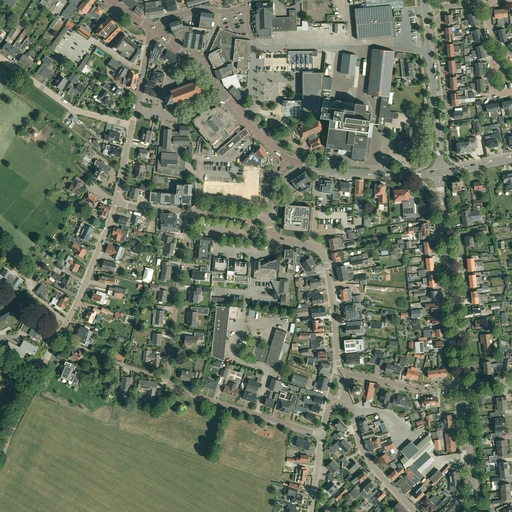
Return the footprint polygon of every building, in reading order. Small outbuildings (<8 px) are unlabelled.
[(49,0),(48,3),(45,7),(50,10),(57,0),(49,0)] [(65,10),(61,15),(69,20),(72,16),(80,5),(79,4),(81,0),(70,0),(69,2),(70,3),(65,10)] [(85,0),(79,8),(80,9),(78,12),(84,17),(86,14),(89,11),(92,7),(91,6),(95,0),(85,0)] [(135,11),(139,3),(140,0),(122,0),(121,1),(135,11)] [(144,16),(147,18),(165,16),(164,7),(161,7),(161,1),(151,2),(151,0),(140,0),(139,3),(139,4),(144,5),(144,16)] [(168,11),(177,9),(175,0),(174,0),(166,0),(167,2),(166,2),(168,11)] [(273,3),(257,3),(257,12),(272,12),(273,12),(273,3)] [(144,5),(139,4),(135,11),(142,16),(144,16),(144,5)] [(90,12),(89,14),(97,20),(99,18),(100,16),(101,17),(102,14),(105,10),(104,9),(105,8),(102,6),(102,7),(101,7),(99,5),(97,7),(95,5),(90,12)] [(356,9),(357,25),(393,21),(391,6),(356,9)] [(272,15),(272,12),(257,12),(254,12),(254,29),(258,37),(271,37),(271,32),(297,31),(296,10),(289,10),(290,17),(276,17),(275,15),(272,15)] [(215,14),(202,12),(199,28),(186,26),(186,25),(184,25),(182,20),(170,23),(172,31),(173,31),(175,35),(181,41),(181,40),(185,41),(184,47),(206,50),(206,48),(206,49),(211,36),(210,35),(210,30),(213,30),(215,14)] [(467,20),(464,21),(461,22),(461,24),(462,24),(476,19),(473,13),(467,15),(469,19),(466,20),(467,20)] [(455,14),(456,17),(455,17),(456,19),(452,19),(451,15),(445,15),(446,20),(445,20),(445,23),(446,23),(446,24),(456,23),(456,25),(461,24),(461,22),(460,17),(460,14),(455,14)] [(53,28),(61,17),(58,15),(50,26),(53,28)] [(109,17),(102,24),(99,28),(97,31),(98,32),(98,31),(101,34),(101,35),(102,36),(102,35),(104,37),(104,38),(105,39),(105,38),(108,41),(107,41),(108,42),(120,30),(116,26),(115,26),(113,24),(115,23),(109,17)] [(478,24),(476,19),(462,24),(462,27),(471,24),(472,27),(478,24)] [(72,29),(75,25),(69,21),(68,22),(66,24),(66,25),(72,29)] [(357,25),(358,39),(394,37),(393,22),(357,25)] [(65,25),(48,49),(53,52),(69,28),(65,25)] [(248,36),(239,35),(220,29),(213,44),(212,47),(212,51),(212,53),(210,54),(209,57),(215,68),(224,63),(223,62),(224,62),(226,64),(233,62),(234,61),(238,69),(239,69),(248,70),(251,41),(251,40),(248,40),(248,38),(248,36)] [(469,38),(481,35),(479,29),(473,31),(474,34),(468,35),(469,38)] [(46,36),(48,38),(44,40),(48,45),(51,43),(50,41),(56,37),(52,32),(46,36)] [(506,38),(511,36),(511,32),(510,33),(510,34),(499,36),(501,42),(507,41),(506,38)] [(123,33),(113,46),(118,50),(122,52),(120,54),(125,58),(126,56),(129,58),(128,60),(133,63),(141,53),(141,51),(142,45),(137,44),(128,37),(123,33)] [(20,43),(17,41),(13,46),(8,53),(14,57),(19,50),(16,48),(20,43)] [(8,53),(13,46),(8,42),(3,49),(8,53)] [(156,61),(164,47),(156,42),(152,50),(153,50),(150,58),(156,61)] [(472,54),(484,51),(482,45),(476,47),(477,50),(471,51),(472,54)] [(163,59),(178,69),(184,60),(165,47),(158,59),(162,62),(163,59)] [(390,89),(395,52),(373,49),(368,94),(382,96),(378,125),(385,126),(385,122),(386,117),(392,118),(393,112),(390,111),(391,104),(388,104),(389,97),(392,97),(393,89),(390,89)] [(24,64),(24,63),(28,58),(29,56),(32,52),(30,51),(28,54),(27,53),(25,56),(24,55),(19,61),(24,64)] [(274,53),(265,54),(266,63),(275,63),(274,53)] [(342,53),(340,73),(354,75),(356,55),(342,53)] [(91,57),(88,55),(77,69),(81,72),(91,57)] [(48,68),(52,61),(46,56),(43,60),(45,62),(40,69),(38,71),(41,73),(40,75),(46,79),(51,70),(48,68)] [(29,67),(30,67),(32,68),(35,63),(28,58),(24,63),(29,67)] [(112,70),(114,72),(117,68),(120,63),(113,58),(108,64),(111,66),(109,68),(112,70)] [(407,76),(413,75),(412,66),(410,67),(409,60),(401,61),(402,78),(407,77),(407,76)] [(222,79),(236,73),(238,73),(239,73),(239,69),(238,69),(236,68),(234,61),(233,62),(226,64),(226,65),(226,66),(226,67),(215,71),(216,71),(215,72),(217,79),(218,80),(218,79),(218,80),(222,79)] [(120,70),(117,74),(123,78),(128,70),(122,67),(120,70)] [(133,79),(137,80),(138,76),(131,71),(129,78),(125,77),(125,79),(133,80),(133,79)] [(164,78),(165,75),(164,75),(164,73),(159,72),(159,73),(154,72),(154,73),(151,72),(150,76),(153,77),(152,81),(147,80),(146,85),(155,87),(157,81),(162,83),(163,78),(164,78)] [(324,77),(325,73),(313,73),(313,72),(302,72),(303,101),(303,115),(302,115),(302,120),(307,120),(307,116),(320,116),(324,77)] [(241,87),(236,73),(222,79),(224,84),(230,90),(229,91),(240,101),(245,96),(237,89),(239,87),(240,88),(241,87)] [(295,74),(286,75),(287,83),(296,83),(295,74)] [(61,90),(68,80),(60,75),(54,84),(61,90)] [(72,81),(68,86),(71,88),(69,90),(72,91),(74,89),(75,90),(81,94),(86,87),(88,84),(84,81),(83,83),(82,84),(76,81),(76,80),(77,79),(77,78),(75,77),(72,81)] [(366,105),(355,103),(336,100),(336,101),(330,100),(330,99),(332,86),(332,78),(324,77),(320,116),(321,116),(321,118),(330,119),(327,148),(353,151),(352,159),(364,161),(365,157),(369,123),(371,113),(365,112),(366,105)] [(133,80),(125,79),(123,85),(127,86),(129,87),(130,87),(135,88),(137,80),(133,79),(133,80)] [(170,91),(172,94),(165,97),(167,104),(168,104),(170,111),(177,108),(176,105),(204,94),(198,80),(170,91)] [(93,82),(90,86),(97,91),(98,92),(99,92),(101,88),(93,82)] [(106,84),(104,87),(118,97),(123,90),(116,85),(113,89),(111,87),(111,86),(109,85),(108,85),(106,84)] [(154,88),(145,86),(144,93),(150,95),(155,96),(154,97),(158,98),(159,90),(154,89),(154,88)] [(107,96),(109,93),(105,90),(100,96),(101,97),(99,100),(103,103),(106,106),(107,105),(110,108),(114,102),(113,101),(113,100),(107,96)] [(458,102),(475,101),(474,98),(469,98),(452,100),(452,106),(459,105),(458,102)] [(508,116),(511,116),(508,101),(502,102),(504,109),(507,108),(508,116)] [(193,118),(192,123),(222,158),(251,134),(246,129),(244,131),(222,104),(218,103),(193,118)] [(495,117),(492,104),(486,105),(487,112),(491,111),(491,114),(492,118),(495,117)] [(454,112),(455,119),(463,118),(463,115),(468,114),(468,113),(469,113),(469,111),(470,111),(470,109),(468,109),(468,108),(462,109),(463,112),(454,112)] [(385,122),(392,123),(393,118),(396,119),(397,112),(393,112),(392,118),(386,117),(385,122)] [(308,137),(315,134),(323,130),(319,120),(299,128),(303,139),(308,137)] [(472,122),(475,136),(482,135),(479,121),(472,122)] [(385,126),(378,125),(378,128),(380,128),(380,129),(383,129),(382,133),(390,134),(391,131),(385,130),(384,130),(385,126)] [(158,168),(157,173),(179,176),(179,170),(183,170),(185,170),(185,162),(184,162),(184,151),(182,151),(182,146),(183,146),(183,147),(189,147),(189,148),(189,153),(193,153),(193,147),(192,147),(192,144),(189,144),(189,137),(188,137),(188,133),(189,134),(189,130),(189,127),(189,126),(180,126),(180,132),(179,131),(172,131),(172,130),(165,129),(163,147),(163,153),(162,153),(162,154),(159,153),(158,160),(158,168)] [(399,154),(413,153),(412,141),(412,137),(412,127),(406,127),(407,135),(399,135),(399,141),(398,141),(399,154)] [(41,135),(39,134),(39,133),(35,129),(35,130),(32,128),(27,134),(35,142),(41,135)] [(144,129),(142,141),(149,143),(152,131),(144,129)] [(493,135),(485,137),(486,142),(488,142),(489,148),(498,146),(498,143),(497,139),(496,139),(496,138),(500,137),(499,130),(494,131),(495,134),(493,135)] [(118,141),(120,134),(111,132),(110,135),(106,134),(105,140),(109,140),(109,139),(118,141)] [(308,141),(312,149),(322,145),(318,136),(317,137),(315,134),(308,137),(310,140),(308,141)] [(457,143),(458,153),(471,152),(471,151),(474,151),(474,150),(475,150),(477,147),(478,147),(476,138),(469,138),(469,141),(457,143)] [(92,142),(98,148),(101,146),(95,139),(92,142)] [(250,154),(242,162),(245,164),(261,165),(261,163),(262,163),(263,163),(264,163),(265,163),(267,162),(267,161),(268,160),(267,158),(267,157),(266,156),(267,155),(261,147),(260,148),(258,146),(251,153),(250,154)] [(88,147),(84,153),(93,158),(97,152),(88,147)] [(148,151),(140,149),(138,156),(149,158),(150,154),(147,153),(148,151)] [(109,166),(101,162),(100,165),(99,165),(97,169),(98,169),(94,176),(101,179),(105,181),(109,174),(106,173),(109,166)] [(135,176),(136,176),(135,178),(140,179),(140,177),(143,177),(145,166),(144,165),(136,164),(135,170),(136,170),(135,176)] [(204,186),(203,199),(241,202),(241,206),(260,208),(261,195),(259,194),(261,169),(246,168),(245,180),(247,180),(246,188),(248,188),(247,195),(243,195),(243,189),(204,186)] [(309,180),(310,180),(305,172),(292,181),(297,189),(298,188),(299,189),(301,192),(308,192),(312,185),(310,181),(310,182),(309,180)] [(506,191),(511,189),(511,173),(503,175),(506,191)] [(82,183),(76,179),(73,184),(72,184),(72,185),(71,185),(70,185),(69,186),(69,187),(69,188),(70,188),(69,190),(78,195),(81,189),(79,188),(82,183)] [(332,194),(333,182),(325,181),(323,180),(321,180),(321,183),(321,184),(320,192),(332,194)] [(363,204),(363,196),(363,180),(356,180),(355,204),(363,204)] [(452,193),(465,191),(465,188),(461,189),(460,180),(455,181),(454,180),(451,180),(451,181),(452,191),(452,193)] [(350,192),(351,184),(341,182),(340,191),(350,192)] [(479,193),(486,192),(485,186),(482,186),(481,182),(474,183),(475,190),(479,189),(479,193)] [(151,191),(150,202),(157,202),(157,203),(164,203),(170,203),(170,204),(178,205),(178,202),(181,202),(181,203),(190,204),(192,184),(177,183),(176,194),(151,192),(151,191)] [(376,185),(375,198),(379,199),(379,195),(383,196),(383,194),(385,194),(385,185),(376,185)] [(137,200),(139,189),(132,187),(131,194),(130,194),(129,198),(137,200)] [(393,197),(393,200),(401,200),(402,203),(403,203),(403,200),(410,199),(409,188),(402,189),(394,189),(394,190),(393,190),(393,197)] [(83,200),(95,207),(101,198),(88,191),(83,200)] [(340,199),(341,194),(340,194),(340,192),(333,191),(333,198),(340,199)] [(383,196),(379,195),(379,199),(379,206),(388,207),(388,201),(386,201),(387,194),(385,194),(383,194),(383,196)] [(447,202),(454,200),(452,194),(445,196),(447,202)] [(410,199),(403,200),(403,203),(404,220),(411,219),(412,219),(412,217),(415,216),(414,203),(414,202),(414,201),(413,201),(413,200),(412,200),(412,199),(411,199),(410,199)] [(110,212),(111,208),(101,204),(98,210),(100,211),(98,214),(100,215),(99,218),(103,220),(104,217),(106,218),(109,211),(110,212)] [(311,206),(306,206),(303,206),(291,205),(285,204),(284,217),(283,225),(283,230),(289,230),(303,232),(303,231),(305,232),(309,232),(309,223),(310,221),(310,212),(311,206)] [(462,211),(464,226),(472,225),(471,220),(479,219),(481,218),(480,211),(478,211),(470,212),(470,210),(462,211)] [(181,225),(181,221),(177,219),(178,216),(175,215),(175,216),(173,215),(173,214),(168,213),(168,214),(161,213),(160,220),(162,220),(161,231),(179,232),(180,226),(181,225)] [(118,224),(129,227),(131,227),(136,229),(139,220),(140,220),(141,217),(134,215),(132,223),(130,223),(130,222),(127,222),(128,218),(120,216),(118,224)] [(78,229),(91,235),(94,228),(86,224),(87,221),(84,219),(83,223),(81,222),(78,229)] [(420,223),(421,227),(408,228),(409,231),(413,230),(419,230),(428,229),(428,226),(429,225),(429,223),(428,223),(420,223)] [(114,228),(113,235),(114,235),(113,239),(117,240),(120,241),(121,237),(125,238),(127,237),(127,234),(123,233),(124,230),(121,229),(114,228)] [(81,238),(88,241),(91,235),(79,229),(76,235),(77,236),(76,238),(80,240),(81,238)] [(423,236),(429,235),(428,229),(419,230),(413,230),(414,234),(417,233),(417,239),(423,239),(423,236)] [(474,249),(478,249),(477,242),(474,242),(473,236),(465,237),(466,247),(473,246),(474,249)] [(174,247),(175,244),(171,243),(172,238),(164,237),(163,242),(166,243),(164,256),(170,257),(171,254),(173,254),(174,247)] [(213,247),(214,239),(199,237),(198,245),(197,245),(196,259),(210,260),(212,247),(213,247)] [(84,254),(86,250),(79,246),(80,245),(74,243),(71,248),(77,251),(75,253),(83,257),(84,254)] [(109,244),(105,253),(113,256),(113,258),(118,260),(122,247),(117,246),(117,247),(109,244)] [(287,273),(294,274),(296,252),(294,252),(294,246),(284,246),(283,256),(285,256),(285,258),(289,259),(288,268),(288,270),(287,273)] [(337,252),(332,253),(334,262),(339,261),(338,260),(345,259),(345,260),(346,259),(347,258),(347,255),(345,254),(344,255),(343,251),(337,252)] [(299,256),(296,256),(295,262),(296,262),(296,266),(301,266),(303,269),(305,267),(306,267),(314,262),(310,257),(307,260),(304,256),(299,256)] [(66,267),(73,270),(72,272),(75,273),(75,272),(76,272),(77,272),(79,269),(78,269),(80,266),(67,258),(66,261),(67,262),(66,265),(66,267)] [(229,259),(214,258),(212,281),(248,284),(250,263),(229,261),(229,259)] [(254,279),(271,281),(276,291),(273,291),(273,293),(277,293),(278,296),(280,295),(280,293),(283,294),(283,298),(281,298),(281,305),(288,305),(290,292),(288,292),(289,280),(281,280),(281,281),(276,281),(278,258),(271,261),(270,260),(265,262),(264,260),(260,261),(260,262),(255,261),(254,279)] [(114,271),(116,263),(104,260),(102,268),(114,271)] [(56,265),(61,270),(64,267),(57,262),(56,265)] [(169,280),(171,267),(169,266),(170,263),(163,262),(162,265),(164,266),(161,281),(166,281),(166,279),(169,280)] [(307,275),(315,274),(313,270),(313,269),(317,267),(314,262),(306,267),(305,267),(303,269),(305,271),(302,273),(303,277),(307,276),(307,275)] [(338,274),(353,271),(353,268),(347,269),(346,270),(345,265),(337,267),(338,274)] [(208,274),(208,267),(201,267),(201,272),(193,271),(193,279),(205,280),(205,273),(208,274)] [(15,280),(11,278),(13,276),(12,275),(10,273),(5,270),(4,272),(3,271),(0,274),(7,279),(4,283),(11,287),(16,290),(20,284),(19,283),(21,280),(17,277),(15,280)] [(347,276),(353,275),(354,274),(353,271),(338,274),(339,281),(348,280),(347,276)] [(53,275),(71,284),(74,278),(64,273),(62,277),(55,272),(53,275)] [(144,274),(142,280),(149,282),(151,276),(144,274)] [(71,285),(53,275),(52,277),(59,281),(58,282),(62,284),(60,286),(67,290),(71,285)] [(115,283),(116,279),(103,276),(103,277),(100,276),(98,282),(106,284),(106,281),(113,282),(115,283)] [(315,286),(322,285),(321,278),(313,279),(312,276),(305,277),(306,285),(310,284),(311,288),(315,287),(315,286)] [(201,294),(201,288),(193,287),(193,291),(190,290),(189,295),(190,295),(189,302),(197,303),(198,294),(201,294)] [(341,300),(352,298),(350,288),(346,289),(339,290),(341,300)] [(165,302),(167,291),(160,290),(158,301),(165,302)] [(97,294),(94,293),(92,299),(98,301),(97,302),(104,304),(107,294),(97,291),(97,294)] [(431,299),(438,298),(437,291),(430,291),(431,295),(420,297),(421,300),(431,299)] [(313,304),(324,302),(323,295),(316,296),(315,292),(307,294),(308,301),(313,300),(313,304)] [(58,293),(57,296),(56,298),(67,304),(69,299),(63,295),(63,296),(58,293)] [(56,298),(57,296),(53,294),(51,300),(59,304),(58,306),(64,309),(67,304),(56,298)] [(353,311),(356,311),(356,308),(361,307),(361,303),(353,303),(353,306),(344,306),(344,311),(353,310),(353,311)] [(432,312),(439,311),(439,304),(435,304),(435,303),(431,304),(427,305),(427,308),(431,307),(432,312)] [(230,308),(217,306),(212,356),(224,361),(226,346),(227,340),(228,339),(229,337),(228,336),(227,336),(230,308)] [(160,326),(160,324),(163,324),(164,308),(157,307),(156,316),(154,316),(154,318),(153,325),(160,326)] [(298,317),(309,316),(308,307),(298,308),(298,317)] [(312,317),(326,316),(325,307),(311,309),(312,317)] [(481,310),(485,310),(485,307),(477,307),(477,308),(473,309),(474,315),(482,314),(481,310)] [(100,311),(95,308),(93,311),(93,313),(89,311),(85,321),(94,324),(96,320),(93,319),(96,312),(99,314),(100,311)] [(197,313),(205,313),(205,309),(192,308),(191,312),(188,312),(188,316),(189,316),(188,325),(196,326),(197,313)] [(14,309),(0,316),(0,326),(1,329),(19,320),(14,309)] [(412,318),(421,317),(421,309),(411,310),(412,318)] [(357,318),(356,311),(353,311),(353,310),(344,311),(345,319),(357,318)] [(484,322),(487,322),(486,319),(476,320),(476,321),(476,328),(485,327),(484,322)] [(314,331),(323,330),(325,329),(324,327),(323,326),(323,320),(313,321),(313,323),(310,323),(310,326),(313,326),(314,331)] [(360,332),(360,329),(362,328),(361,321),(352,322),(352,326),(346,327),(346,334),(360,332)] [(43,336),(46,329),(41,326),(39,329),(34,326),(32,329),(28,326),(25,332),(35,338),(38,333),(43,336)] [(87,339),(91,332),(88,331),(88,330),(82,328),(79,335),(78,335),(76,339),(80,341),(80,342),(88,346),(90,340),(87,339)] [(276,367),(284,343),(287,332),(276,329),(270,351),(258,347),(260,341),(253,339),(248,356),(251,357),(252,356),(253,357),(253,358),(266,362),(266,363),(276,367)] [(432,329),(426,330),(426,337),(432,337),(437,336),(437,337),(443,336),(442,330),(442,329),(441,329),(436,329),(436,330),(432,330),(432,329)] [(473,333),(470,333),(469,330),(465,331),(466,337),(469,336),(470,340),(474,339),(473,333)] [(161,345),(162,334),(154,333),(153,344),(161,345)] [(203,340),(204,334),(195,333),(195,337),(186,336),(185,344),(192,345),(192,346),(196,347),(197,340),(203,340)] [(490,339),(493,339),(492,334),(480,335),(481,344),(483,344),(484,353),(491,353),(490,339)] [(312,349),(324,348),(324,338),(311,339),(312,349)] [(346,352),(360,350),(359,344),(364,344),(363,340),(363,339),(359,340),(345,341),(346,352)] [(423,352),(422,341),(415,342),(416,353),(423,352)] [(34,348),(25,342),(20,349),(9,342),(5,347),(21,357),(26,350),(30,353),(34,348)] [(79,361),(82,352),(79,350),(77,353),(74,352),(71,358),(79,361)] [(158,351),(150,351),(144,350),(143,361),(149,362),(149,359),(155,360),(154,367),(159,367),(160,355),(157,355),(158,351)] [(384,352),(375,350),(374,357),(383,359),(384,352)] [(319,359),(326,358),(326,351),(321,351),(321,352),(321,351),(315,351),(315,355),(318,355),(319,359)] [(356,365),(360,364),(359,354),(346,355),(347,365),(356,364),(356,365)] [(394,366),(392,373),(399,375),(400,370),(404,371),(406,359),(401,357),(399,367),(394,366)] [(392,373),(394,366),(389,365),(391,360),(385,358),(383,366),(386,367),(385,372),(392,373)] [(329,373),(331,363),(323,362),(323,361),(320,360),(315,359),(314,364),(319,364),(319,363),(321,363),(320,371),(329,373)] [(64,379),(77,384),(81,374),(77,372),(77,370),(74,369),(76,365),(66,361),(62,371),(63,372),(61,377),(61,378),(64,379)] [(483,374),(484,374),(491,373),(501,372),(501,368),(503,368),(503,366),(502,366),(484,368),(484,370),(483,371),(483,374)] [(412,378),(414,368),(413,368),(413,370),(408,369),(406,377),(412,378)] [(189,381),(190,380),(190,381),(192,376),(193,376),(197,377),(201,379),(203,373),(199,372),(195,371),(194,373),(187,371),(186,372),(183,371),(181,379),(186,380),(189,381)] [(306,387),(308,378),(294,374),(291,383),(306,387)] [(325,390),(328,378),(321,376),(317,388),(325,390)] [(129,392),(131,378),(123,377),(120,393),(126,394),(126,392),(129,392)] [(278,392),(282,381),(273,378),(269,389),(278,392)] [(156,391),(157,382),(152,381),(152,382),(140,380),(138,388),(150,390),(148,399),(154,400),(155,391),(156,391)] [(215,390),(218,383),(207,380),(205,387),(215,390)] [(243,399),(246,400),(246,401),(249,402),(249,400),(254,402),(257,395),(255,394),(257,390),(258,390),(260,383),(249,380),(247,387),(249,388),(248,392),(245,391),(243,399)] [(224,393),(237,397),(240,390),(237,389),(238,385),(231,382),(229,387),(226,386),(224,393)] [(376,384),(368,382),(364,403),(373,398),(376,384)] [(356,394),(359,393),(361,391),(361,387),(357,385),(354,386),(352,389),(353,392),(356,394)] [(317,397),(319,393),(308,390),(307,394),(312,396),(311,401),(316,403),(322,404),(323,399),(317,397)] [(390,409),(392,403),(388,402),(390,393),(388,393),(388,392),(387,391),(385,392),(382,391),(381,395),(380,396),(380,398),(381,399),(380,402),(384,403),(385,404),(384,408),(390,409)] [(267,399),(265,405),(273,408),(275,402),(271,400),(273,393),(269,392),(267,399)] [(283,411),(284,411),(288,399),(284,398),(286,394),(281,392),(278,401),(280,402),(278,409),(279,410),(279,411),(283,412),(283,411)] [(497,404),(507,403),(506,396),(500,397),(499,392),(491,393),(491,396),(497,396),(497,404)] [(292,406),(294,407),(297,396),(292,395),(291,400),(288,399),(284,411),(285,411),(284,412),(288,414),(289,413),(290,413),(292,406)] [(411,408),(412,403),(408,402),(409,398),(398,395),(397,399),(394,398),(392,404),(396,405),(396,404),(403,405),(403,406),(411,408)] [(430,405),(430,397),(424,398),(424,399),(422,400),(422,408),(426,408),(426,405),(430,405)] [(430,397),(430,405),(435,404),(435,405),(438,405),(438,398),(435,399),(435,397),(430,397)] [(315,406),(316,403),(311,401),(305,399),(304,403),(309,405),(308,410),(310,411),(319,413),(320,408),(315,406)] [(501,414),(501,410),(507,409),(507,403),(497,404),(498,407),(495,408),(495,412),(490,412),(490,415),(498,415),(501,414)] [(302,418),(313,421),(314,416),(309,414),(310,411),(308,410),(299,407),(298,411),(303,413),(302,418)] [(499,418),(498,415),(490,415),(491,419),(495,419),(496,426),(505,425),(506,425),(505,418),(499,418)] [(406,433),(410,432),(405,418),(402,420),(406,433)] [(332,436),(337,441),(345,433),(343,431),(347,427),(339,420),(334,426),(339,431),(336,433),(335,433),(332,436)] [(363,439),(375,435),(372,425),(368,426),(366,420),(358,422),(361,433),(362,433),(363,439)] [(384,423),(379,425),(383,432),(388,431),(384,423)] [(491,438),(490,438),(497,437),(499,437),(499,433),(506,432),(505,425),(496,426),(495,426),(495,433),(491,434),(491,438)] [(447,452),(455,451),(453,433),(445,434),(447,452)] [(414,462),(433,444),(429,434),(401,460),(405,470),(414,462)] [(497,448),(506,447),(505,439),(497,440),(497,437),(490,438),(491,441),(493,441),(494,445),(497,444),(497,448)] [(308,450),(311,442),(298,438),(295,446),(308,450)] [(366,446),(380,441),(379,438),(372,441),(371,438),(364,440),(366,446)] [(342,441),(340,439),(337,441),(335,443),(338,446),(338,445),(346,452),(351,446),(344,439),(342,441)] [(366,446),(368,452),(380,448),(379,446),(382,446),(380,441),(366,446)] [(384,444),(385,449),(394,445),(392,441),(384,445),(384,444)] [(499,459),(499,455),(507,454),(506,447),(497,448),(498,451),(494,452),(494,456),(492,456),(490,457),(490,460),(499,459)] [(433,459),(426,452),(412,464),(419,471),(433,459)] [(391,460),(385,453),(379,458),(381,460),(380,461),(383,465),(391,460)] [(347,462),(349,461),(346,459),(343,462),(342,467),(345,467),(347,466),(353,472),(359,466),(353,459),(350,462),(349,464),(347,462)] [(497,462),(497,466),(498,466),(499,469),(500,469),(500,470),(508,469),(508,461),(499,462),(499,459),(490,460),(490,463),(497,462)] [(328,476),(334,477),(335,474),(333,473),(339,467),(333,460),(326,467),(331,471),(329,473),(328,476)] [(401,460),(402,462),(397,464),(399,469),(397,472),(395,470),(388,476),(393,481),(404,470),(404,471),(405,470),(401,460)] [(395,482),(405,494),(424,476),(418,470),(412,464),(405,470),(404,471),(408,474),(404,478),(402,475),(395,482)] [(444,475),(437,469),(429,478),(433,481),(435,484),(444,475)] [(508,469),(500,470),(500,471),(499,471),(499,474),(500,474),(501,477),(509,476),(508,469)] [(449,486),(450,491),(454,491),(456,488),(456,485),(459,485),(457,471),(449,472),(451,486),(449,486)] [(361,482),(368,477),(363,472),(360,475),(359,475),(351,481),(354,485),(359,480),(361,482)] [(306,475),(300,474),(299,479),(298,479),(298,482),(304,483),(304,481),(306,481),(306,475)] [(331,494),(332,493),(334,495),(339,489),(337,487),(332,482),(334,481),(334,477),(328,476),(327,481),(329,483),(325,487),(331,494)] [(363,488),(362,489),(367,494),(363,498),(365,500),(372,493),(371,491),(376,486),(371,480),(365,486),(363,488)] [(502,481),(494,481),(494,485),(495,485),(496,489),(501,488),(501,492),(511,491),(510,483),(502,484),(502,481)] [(422,491),(425,488),(422,485),(416,492),(417,493),(414,496),(416,497),(416,498),(417,500),(418,500),(419,500),(425,494),(422,491)] [(286,492),(285,495),(290,497),(289,501),(292,501),(292,503),(295,504),(296,502),(301,504),(301,503),(302,503),(303,500),(302,500),(303,496),(298,495),(300,490),(289,486),(289,487),(287,486),(286,492)] [(347,491),(343,487),(334,497),(338,501),(347,491)] [(349,493),(352,496),(358,490),(355,488),(349,493)] [(452,495),(445,489),(442,492),(449,498),(452,495)] [(358,490),(352,496),(354,499),(360,493),(358,490)] [(378,503),(386,495),(385,495),(385,494),(386,493),(384,492),(383,492),(381,491),(375,496),(377,497),(374,499),(378,503)] [(511,491),(501,492),(502,500),(511,499),(511,491)] [(426,507),(437,497),(435,495),(430,500),(427,497),(421,502),(422,503),(421,504),(423,506),(424,505),(426,507)] [(430,511),(431,511),(436,507),(434,504),(439,499),(437,497),(426,508),(428,509),(427,510),(428,511),(430,511)] [(442,509),(439,511),(451,511),(453,511),(454,511),(461,505),(459,502),(459,501),(455,497),(447,505),(448,505),(446,507),(445,507),(444,508),(445,508),(443,510),(442,509)] [(436,507),(438,509),(445,503),(442,501),(436,507)] [(297,511),(298,510),(296,509),(296,506),(288,504),(281,502),(281,504),(285,505),(288,506),(287,510),(290,511),(289,511),(297,511)] [(392,509),(394,511),(406,511),(407,511),(399,503),(392,509)]
